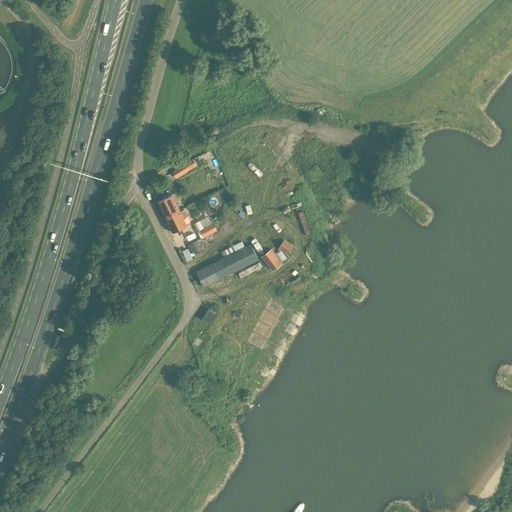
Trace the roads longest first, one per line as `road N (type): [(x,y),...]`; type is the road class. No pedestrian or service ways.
road 1 (trunk): [(118,0),(53,250),(0,394)]
road 2 (trunk): [(28,385),(147,0)]
road 3 (unclassified): [(28,385),(74,336),(137,185)]
road 4 (unclassified): [(0,178),(32,52),(25,26),(1,0)]
road 5 (unclassified): [(137,185),(141,134),(180,0)]
road 6 (unclassified): [(176,336),(192,300),(137,185)]
